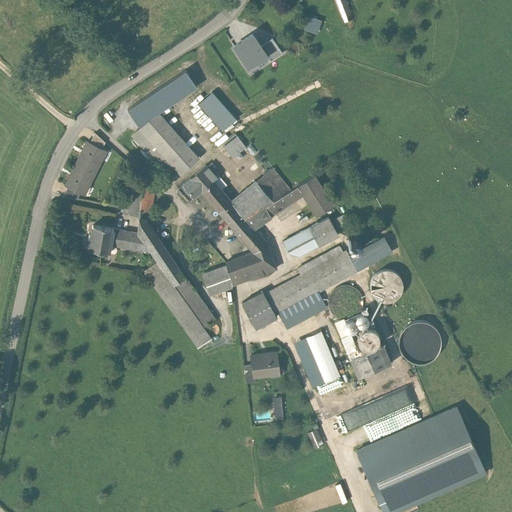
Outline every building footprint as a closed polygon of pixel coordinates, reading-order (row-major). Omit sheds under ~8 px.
[(353,19),(345,0),(337,0),(345,22),(353,19)] [(321,21),(306,16),(302,28),(317,33),(321,21)] [(261,47),(252,34),(234,46),(248,68),(267,56),(261,47)] [(272,40),(261,47),(267,56),(271,61),(281,53),(272,40)] [(194,87),(183,71),(129,109),(139,125),(194,87)] [(212,93),(199,104),(222,130),(235,119),(212,93)] [(198,156),(159,113),(134,136),(173,179),(198,156)] [(95,134),(90,143),(101,149),(105,143),(95,134)] [(244,147),(235,135),(223,144),(232,156),(244,147)] [(90,143),(87,141),(75,164),(95,173),(106,151),(101,149),(90,143)] [(95,173),(75,164),(65,184),(69,187),(80,192),(84,194),(95,173)] [(206,165),(179,189),(190,201),(200,192),(213,181),(217,177),(206,165)] [(273,168),(231,201),(246,219),(291,190),(273,168)] [(303,196),(316,216),(333,205),(315,175),(297,186),(303,196)] [(213,181),(200,192),(218,212),(231,201),(213,181)] [(139,183),(138,210),(153,210),(154,184),(139,183)] [(303,196),(297,186),(291,190),(246,219),(252,226),(254,228),(272,218),(271,216),(303,196)] [(80,192),(69,187),(64,196),(76,199),(80,192)] [(231,201),(218,212),(239,237),(252,226),(246,219),(231,201)] [(343,216),(330,223),(334,230),(347,223),(343,216)] [(137,233),(115,229),(112,246),(152,252),(158,262),(174,285),(185,277),(147,221),(139,218),(137,233)] [(330,223),(327,218),(284,242),(290,252),(299,255),(337,235),(334,230),(330,223)] [(112,246),(115,229),(92,225),(88,248),(111,252),(112,246)] [(254,228),(252,226),(239,237),(253,253),(266,242),(254,228)] [(383,237),(349,256),(357,271),(392,252),(383,237)] [(253,253),(227,262),(228,266),(232,285),(276,269),(266,242),(253,253)] [(275,315),(279,313),(319,292),(357,271),(349,256),(346,251),(342,253),(339,247),(298,268),(301,275),(265,294),(275,315)] [(174,285),(158,262),(145,270),(198,347),(211,337),(203,327),(215,319),(185,277),(174,285)] [(232,285),(228,266),(203,274),(210,295),(233,287),(232,285)] [(393,300),(400,294),(402,285),(400,276),(393,270),(383,269),(375,273),(370,281),(370,290),(375,298),(384,302),(393,300)] [(351,316),(358,310),(360,302),(357,293),(350,287),(341,286),(333,290),(328,297),(328,306),(333,314),(342,318),(351,316)] [(275,315),(265,294),(263,291),(242,302),(255,328),(276,317),(275,315)] [(327,307),(319,292),(279,313),(286,328),(327,307)] [(367,326),(370,324),(371,321),(370,317),(367,315),(364,315),(361,316),(359,319),(359,323),(361,325),(364,327),(367,326)] [(346,319),(336,323),(343,338),(349,336),(344,323),(347,322),(346,319)] [(355,332),(358,330),(359,327),(358,324),(355,322),(352,321),(349,323),(347,325),(347,329),(349,332),(352,333),(355,332)] [(415,362),(422,363),(428,361),(433,358),(438,353),(440,346),(440,340),(438,334),(435,328),(430,324),(424,322),(417,322),(411,323),(406,327),(401,332),(399,338),(399,344),(400,351),(404,356),(409,360),(415,362)] [(375,348),(379,344),(381,339),(379,334),(375,330),(370,330),(365,332),(362,337),(362,342),(365,347),(370,349),(375,348)] [(339,374),(321,331),(307,337),(325,380),(339,374)] [(349,336),(343,338),(359,376),(390,363),(383,346),(361,355),(352,334),(349,336)] [(278,351),(251,355),(254,376),(281,372),(278,351)] [(340,388),(359,380),(357,376),(338,384),(340,388)] [(343,394),(362,385),(360,379),(341,389),(343,394)] [(335,414),(342,431),(370,421),(376,436),(409,424),(402,405),(417,400),(411,385),(335,414)] [(281,397),(273,398),(275,416),(282,416),(281,397)] [(454,406),(357,449),(385,511),(395,511),(484,473),(454,406)] [(323,444),(316,429),(308,433),(315,447),(323,444)]
